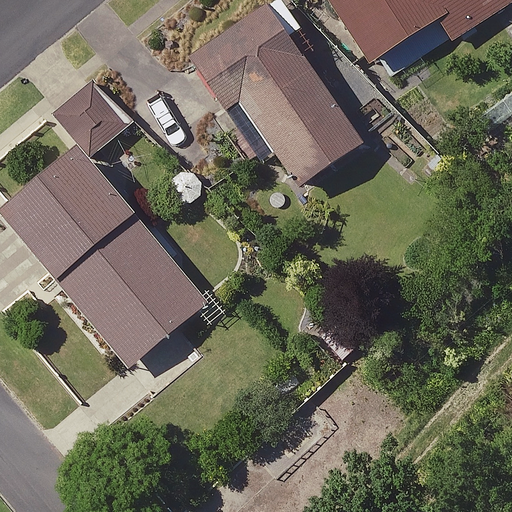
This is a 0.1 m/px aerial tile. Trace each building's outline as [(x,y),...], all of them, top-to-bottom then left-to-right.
[(384,70),(390,82),(404,75),(415,94),(436,82),(425,63),(452,47),(511,13),(511,0),(335,0),(326,5),(368,79),(384,70)] [(303,84),(322,66),(300,42),(289,52),(259,21),(195,80),(222,109),(306,200),(362,148),(303,84)] [(182,171),(194,184),(220,161),(195,135),(222,109),(195,80),(143,128),(182,171)] [(95,86),(57,119),(92,160),(130,126),(95,86)] [(80,165),(6,226),(54,283),(129,374),(203,313),(80,165)]
